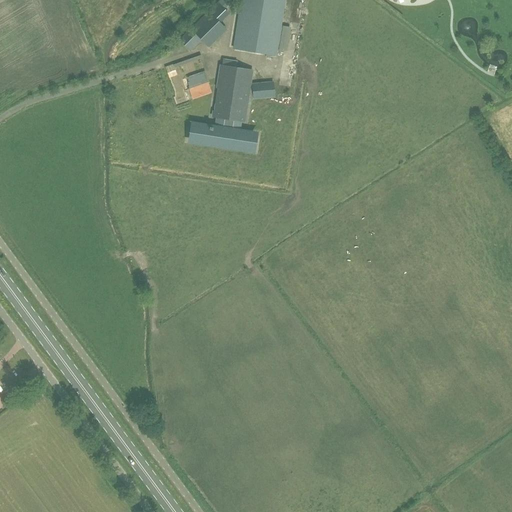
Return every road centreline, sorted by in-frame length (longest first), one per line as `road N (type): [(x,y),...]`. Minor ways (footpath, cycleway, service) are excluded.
road 1 (unclassified): [(198,511),(0,247)]
road 2 (primary): [(173,511),(0,277)]
road 3 (unclassified): [(148,511),(0,310)]
road 4 (unclassified): [(0,118),(171,58)]
